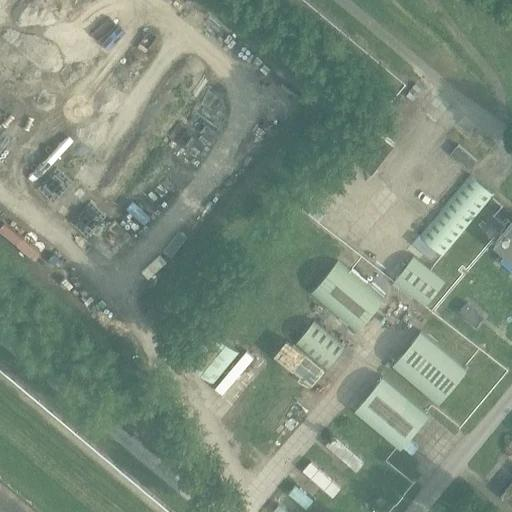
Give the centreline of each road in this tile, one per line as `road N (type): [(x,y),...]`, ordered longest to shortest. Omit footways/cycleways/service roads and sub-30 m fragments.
road 1 (unknown): [(158,0),(227,57),(241,73),(244,94),(236,125),(168,215)]
road 2 (unknown): [(253,492),(161,358),(143,317),(99,274)]
road 3 (unknown): [(405,309),(253,492)]
road 4 (unknown): [(463,106),(356,262)]
road 5 (unknown): [(99,274),(0,181)]
